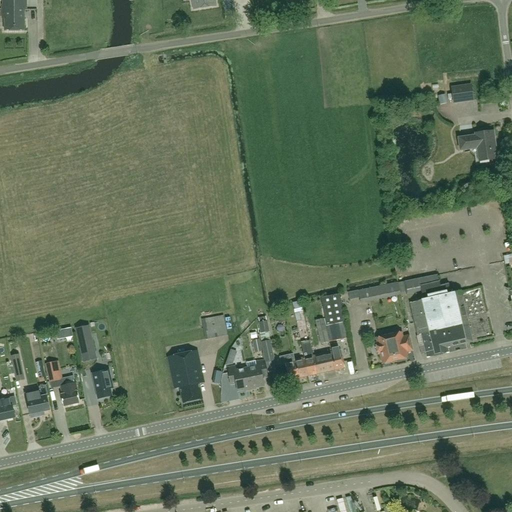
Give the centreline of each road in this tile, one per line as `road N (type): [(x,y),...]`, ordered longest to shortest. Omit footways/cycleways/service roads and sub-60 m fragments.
road 1 (tertiary): [(0,463),(511,349)]
road 2 (primary): [(511,390),(265,429),(0,495)]
road 3 (primary): [(0,503),(511,425)]
road 4 (unclassified): [(0,70),(458,0)]
road 5 (unclassified): [(172,511),(401,478),(435,487),(458,511)]
